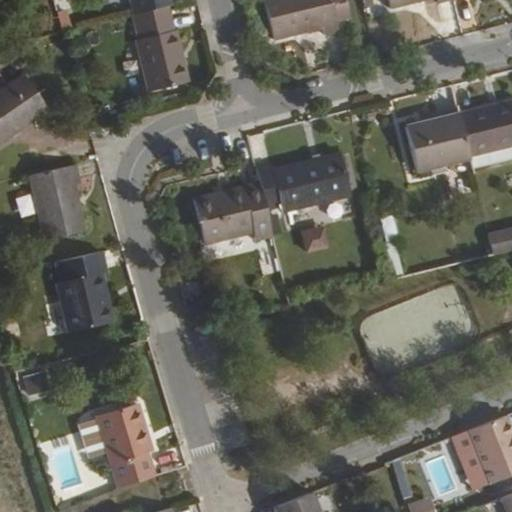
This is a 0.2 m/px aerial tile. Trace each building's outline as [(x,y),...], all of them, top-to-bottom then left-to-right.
[(167,6),(171,5),(169,0),(129,0),(133,15),(167,6)] [(349,16),(344,0),(262,0),(273,42),(321,30),(322,35),(337,32),(334,20),(349,16)] [(358,0),(371,51),(380,48),(367,0),(358,0)] [(437,0),(438,3),(450,0),(386,0),(389,9),(428,0),(437,0)] [(0,29),(11,26),(5,3),(0,4),(0,29)] [(174,33),(167,6),(133,15),(140,41),(136,43),(149,94),(191,84),(178,32),(174,33)] [(0,141),(47,111),(24,75),(0,90),(0,141)] [(511,101),(459,114),(469,155),(511,144),(511,101)] [(459,114),(457,107),(435,112),(436,119),(459,114)] [(459,114),(436,119),(405,126),(416,170),(469,157),(469,155),(459,114)] [(511,144),(469,155),(469,157),(472,168),(511,158),(511,144)] [(271,164),(256,168),(259,183),(266,208),(280,205),(281,210),(349,194),(339,154),(273,169),(271,164)] [(78,184),(73,165),(26,176),(42,241),(83,231),(72,186),(78,184)] [(266,208),(259,183),(194,198),(204,242),(251,230),(253,240),(272,236),(266,208)] [(381,219),(387,240),(400,236),(394,215),(381,219)] [(325,225),(300,231),(306,254),(331,248),(325,225)] [(511,228),(488,235),(492,254),(511,249),(511,228)] [(97,253),(50,264),(56,284),(55,286),(66,334),(111,323),(100,275),(102,274),(97,253)] [(205,304),(186,309),(191,327),(210,322),(205,304)] [(23,379),(29,397),(51,389),(44,371),(23,379)] [(107,411),(129,482),(165,471),(157,447),(153,434),(158,432),(147,398),(107,411)] [(511,468),(511,421),(507,408),(471,423),(492,476),(511,468)] [(158,432),(153,434),(157,447),(162,446),(158,432)] [(321,511),(312,486),(275,500),(279,511),(321,511)] [(511,511),(511,486),(503,490),(511,511)] [(412,511),(436,511),(434,497),(411,502),(412,511)]
